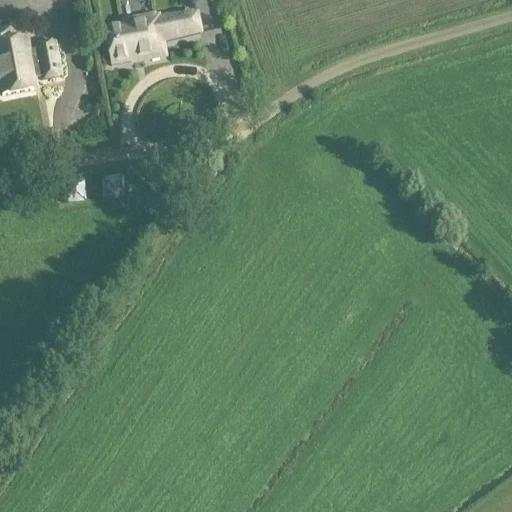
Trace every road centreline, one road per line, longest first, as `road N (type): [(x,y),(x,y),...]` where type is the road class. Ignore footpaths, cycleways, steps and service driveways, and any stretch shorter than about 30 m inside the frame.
road 1 (unclassified): [(511,16),(357,62),(213,134),(0,169)]
road 2 (track): [(0,472),(244,124)]
